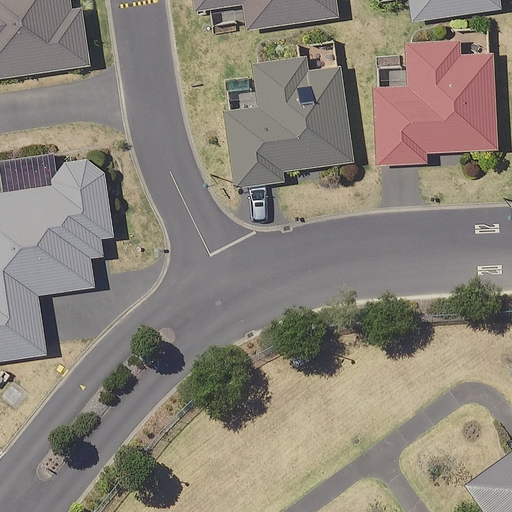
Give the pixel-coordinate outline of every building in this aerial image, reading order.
[(68,17),(65,0),(0,0),(0,76),(93,65),(87,15),(68,17)] [(343,14),(340,0),(195,0),(198,12),(243,3),(249,32),(343,14)] [(496,0),(409,0),(412,19),(497,8),(496,0)] [(456,58),(454,41),(407,44),(410,89),(374,91),(379,167),(414,164),(413,155),(500,149),(494,56),(456,58)] [(305,76),(304,62),(255,66),(259,111),(228,114),(235,190),(280,185),(279,174),(352,167),(343,72),(305,76)] [(110,150),(0,163),(0,352),(40,348),(34,301),(89,294),(85,265),(101,263),(99,244),(109,243),(106,223),(119,222),(110,150)] [(511,511),(511,451),(459,490),(474,511),(511,511)]
